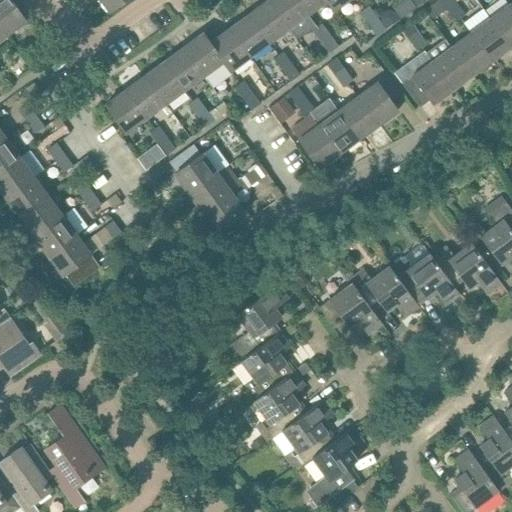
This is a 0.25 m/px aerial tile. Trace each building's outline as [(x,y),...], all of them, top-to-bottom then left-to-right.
[(10,0),(0,0),(0,26),(7,35),(26,21),(10,0)] [(100,0),(109,12),(125,0),(100,0)] [(248,14),(269,43),(289,29),(268,0),(248,14)] [(267,0),(268,0),(289,29),(308,15),(297,0),(267,0)] [(335,10),(327,0),(297,0),(308,15),(327,1),(334,10),(335,10)] [(327,0),(335,10),(347,0),(327,0)] [(439,0),(447,11),(457,4),(453,0),(439,0)] [(457,4),(447,11),(456,22),(465,15),(457,4)] [(511,47),(511,46),(511,6),(510,5),(491,19),(511,47)] [(368,24),(377,17),(369,6),(360,13),(368,24)] [(228,29),(250,58),(269,43),(248,14),(228,29)] [(377,17),(368,24),(376,36),(386,29),(377,17)] [(511,47),(491,19),(471,34),(492,61),(511,47)] [(410,21),(400,28),(409,39),(418,32),(410,21)] [(313,30),(321,42),(330,35),(322,23),(313,30)] [(210,42),(231,71),(250,58),(228,29),(210,42)] [(418,32),(409,39),(417,50),(426,44),(418,32)] [(231,71),(210,42),(203,33),(183,47),(204,76),(223,62),(230,72),(231,71)] [(472,75),(492,61),(471,34),(452,48),(472,75)] [(338,46),(330,35),(321,42),(329,53),(338,46)] [(204,76),(183,47),(164,61),(185,90),(204,76)] [(472,75),(452,48),(432,62),(452,90),(472,75)] [(274,59),(282,70),(291,63),(283,52),(274,59)] [(327,65),(335,76),(344,69),(336,58),(327,65)] [(185,90),(164,61),(144,76),(165,104),(185,90)] [(433,104),(452,90),(432,62),(413,76),(412,75),(401,83),(419,107),(430,100),(433,104)] [(300,74),(291,63),(282,70),(290,81),(300,74)] [(353,80),(344,69),(335,76),(343,87),(353,80)] [(387,74),(357,96),(378,125),(398,111),(391,102),(402,94),(387,74)] [(165,104),(144,76),(125,90),(146,119),(165,104)] [(243,99),(252,92),(244,80),(234,87),(243,99)] [(297,86),(288,93),(296,104),(305,97),(297,86)] [(146,119),(125,90),(105,104),(126,133),(146,119)] [(252,92),(243,99),(251,110),(260,103),(252,92)] [(378,125),(357,96),(337,111),(358,139),(378,125)] [(295,113),(283,97),(270,107),(282,123),(295,113)] [(314,109),(305,97),(296,104),(304,116),(314,109)] [(188,104),(196,116),(206,109),(197,98),(188,104)] [(36,115),(28,104),(18,111),(27,122),(36,115)] [(214,120),(206,109),(196,116),(204,127),(214,120)] [(337,111),(318,125),(339,154),(358,139),(337,111)] [(36,115),(27,122),(35,134),(44,127),(36,115)] [(318,125),(314,127),(298,139),(319,168),(339,154),(318,125)] [(149,133),(158,144),(167,137),(159,126),(149,133)] [(235,129),(234,130),(224,138),(231,147),(242,139),(235,129)] [(167,137),(158,144),(166,155),(175,148),(167,137)] [(0,171),(19,157),(5,138),(0,141),(0,171)] [(47,150),(55,161),(64,154),(56,143),(47,150)] [(166,155),(158,144),(137,159),(145,170),(166,155)] [(188,193),(217,172),(203,153),(174,174),(188,193)] [(73,165),(64,154),(55,161),(63,172),(73,165)] [(0,190),(5,198),(34,177),(19,157),(0,171),(0,190)] [(249,172),(256,182),(267,173),(260,164),(249,172)] [(188,193),(203,214),(232,193),(217,172),(188,193)] [(244,190),(256,182),(249,172),(238,180),(244,190)] [(48,196),(34,177),(5,198),(19,217),(48,196)] [(93,193),(85,182),(75,189),(84,200),(93,193)] [(101,204),(93,193),(84,200),(92,211),(101,204)] [(217,233),(245,213),(246,212),(232,193),(203,214),(217,233)] [(34,237),(62,216),(48,196),(19,217),(34,237)] [(478,222),(465,232),(472,242),(486,263),(495,256),(501,264),(509,258),(511,261),(511,210),(502,196),(484,209),(495,225),(485,232),(478,222)] [(77,235),(62,216),(34,237),(48,256),(77,235)] [(104,228),(112,239),(122,232),(113,221),(104,228)] [(91,255),(77,235),(48,256),(62,276),(65,274),(91,255)] [(472,242),(440,265),(454,286),(462,280),(468,288),(477,281),(487,295),(501,284),(486,263),(472,242)] [(431,252),(399,276),(412,297),(421,291),(427,299),(435,292),(445,305),(459,294),(454,286),(440,265),(431,252)] [(65,274),(74,286),(100,267),(91,255),(65,274)] [(351,278),(353,282),(372,310),(380,303),(386,311),(395,305),(404,318),(419,307),(412,297),(399,276),(391,265),(373,278),(365,268),(351,278)] [(367,335),(382,324),(372,310),(353,282),(335,295),(319,307),(334,328),(343,321),(349,328),(358,322),(367,335)] [(260,347),(280,331),(274,323),(282,317),(275,308),(288,299),(277,284),(236,314),(260,347)] [(0,325),(11,318),(4,308),(0,311),(0,325)] [(45,321),(43,323),(55,341),(69,332),(56,314),(45,321)] [(18,329),(11,318),(0,325),(0,364),(8,359),(14,368),(7,373),(8,374),(15,369),(39,352),(33,342),(25,348),(14,331),(18,329)] [(282,330),(280,331),(260,347),(242,360),(255,378),(245,385),(256,400),(284,378),(278,369),(286,363),(280,354),(292,345),(282,330)] [(284,378),(256,400),(254,401),(267,418),(257,426),(268,441),(282,430),(305,413),(298,404),(292,395),(305,386),(299,378),(294,371),(284,378)] [(511,386),(503,393),(511,404),(511,406),(504,412),(510,420),(501,426),(511,441),(511,386)] [(333,414),(323,400),(305,413),(282,430),(295,447),(285,455),(296,469),(306,462),(306,461),(310,458),(325,447),(319,438),(327,433),(320,424),(333,414)] [(76,488),(102,470),(57,406),(47,413),(63,436),(46,448),(58,464),(49,471),(50,472),(75,509),(85,501),(76,488)] [(485,454),(476,460),(499,491),(511,481),(511,479),(506,471),(511,467),(511,441),(501,426),(493,416),(479,426),(488,439),(479,446),(485,454)] [(332,496),(352,481),(357,477),(349,466),(357,460),(350,451),(363,442),(353,427),(325,447),(310,458),(324,477),(320,480),(305,491),(317,507),(332,496)] [(50,472),(49,471),(24,434),(23,435),(30,445),(21,451),(18,448),(1,460),(8,470),(0,476),(0,477),(5,484),(24,511),(36,511),(39,510),(34,503),(50,492),(40,479),(50,472)] [(259,453),(273,471),(287,459),(272,442),(259,453)] [(230,453),(235,460),(245,451),(240,445),(230,453)] [(450,494),(463,511),(472,511),(500,492),(499,491),(476,460),(468,449),(453,460),(463,473),(454,480),(460,487),(450,494)]
